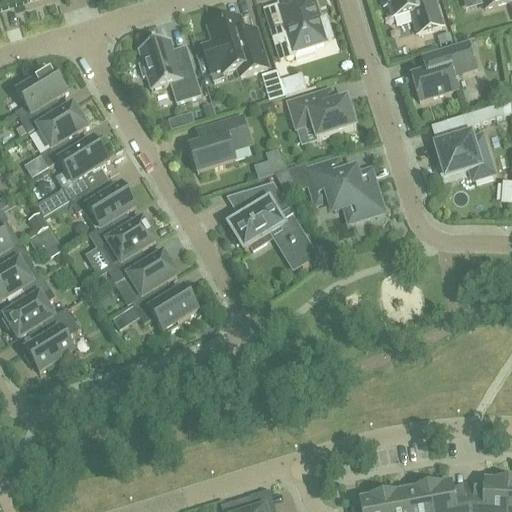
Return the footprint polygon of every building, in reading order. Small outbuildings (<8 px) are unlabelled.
[(285,30),(272,34),(281,61),(295,57),(294,55),(326,45),(326,42),(331,40),(326,21),(320,23),(312,0),(308,0),(293,5),(292,1),(280,5),(281,9),(278,9),(285,30)] [(418,37),(442,30),(432,0),(382,0),(385,9),(390,8),(394,21),(412,15),(418,37)] [(481,0),(485,12),(511,4),(509,0),(461,0),(462,1),(464,0),(481,0)] [(245,37),(240,21),(209,31),(214,46),(202,49),(211,76),(222,73),(223,76),(238,72),(241,79),(268,71),(256,33),(245,37)] [(170,43),(139,52),(143,67),(139,68),(143,80),(147,79),(152,93),(171,87),(177,106),(201,99),(191,68),(178,72),(170,43)] [(426,74),(411,78),(420,105),(458,93),(453,78),(476,71),(468,46),(422,61),(426,74)] [(39,131),(49,125),(42,113),(69,96),(61,82),(58,84),(52,76),(31,88),(30,85),(16,94),(26,110),(16,116),(29,137),(39,131)] [(280,83),(285,99),(307,92),(303,76),(280,83)] [(332,93),(288,106),(296,133),(312,128),(317,143),(356,131),(353,121),(355,117),(352,108),(348,106),(347,102),(336,106),(332,93)] [(463,176),(470,173),(473,183),(493,177),(490,167),(482,140),(472,143),(471,138),(466,140),(464,132),(505,120),(511,117),(511,116),(511,104),(501,108),(446,124),(452,144),(436,149),(442,168),(439,169),(445,186),(464,180),(463,176)] [(279,117),(274,105),(262,110),(266,122),(279,117)] [(49,125),(39,131),(52,153),(42,159),(49,172),(60,165),(70,159),(62,147),(90,130),(81,117),(78,118),(73,110),(49,125)] [(195,126),(192,115),(169,123),(172,133),(195,126)] [(251,147),(243,120),(197,135),(201,148),(190,152),(198,177),(236,165),(232,153),(251,147)] [(94,144),(70,159),(60,165),(73,187),(62,193),(70,205),(90,193),(83,181),(110,165),(102,151),(99,153),(94,144)] [(284,173),(280,160),(265,165),(269,178),(284,173)] [(354,223),(382,214),(370,175),(357,180),(355,175),(342,179),(338,166),(308,175),(306,168),(288,174),(297,194),(312,190),(317,207),(330,203),(332,207),(334,214),(341,212),(346,211),(348,217),(351,224),(354,223)] [(290,179),(288,180),(286,177),(279,181),(281,185),(280,185),(286,196),(295,191),(290,179)] [(290,213),(287,209),(274,186),(245,195),(256,213),(230,229),(233,234),(229,236),(237,248),(240,246),(245,253),(250,250),(253,255),(267,246),(264,241),(283,230),(305,266),(301,268),(302,270),(318,260),(293,219),(295,218),(291,212),(290,213)] [(98,205),(90,193),(70,205),(77,218),(83,214),(96,235),(111,227),(135,212),(130,204),(133,202),(125,188),(98,205)] [(1,213),(0,213),(0,260),(2,259),(12,253),(0,233),(0,230),(9,225),(1,213)] [(111,227),(96,235),(90,239),(99,253),(101,252),(113,272),(132,261),(156,247),(151,238),(154,236),(146,223),(118,239),(111,227)] [(12,253),(2,259),(9,271),(0,276),(0,307),(22,293),(41,282),(28,260),(30,259),(22,246),(12,253)] [(132,261),(113,272),(108,276),(115,288),(125,282),(138,304),(153,296),(177,281),(172,272),(175,270),(167,257),(139,273),(132,261)] [(43,281),(41,282),(22,293),(30,305),(2,322),(11,336),(14,334),(19,342),(43,328),(57,319),(49,305),(55,302),(43,281)] [(153,296),(138,304),(132,308),(145,329),(155,322),(165,339),(179,331),(177,328),(198,315),(192,306),(196,305),(187,291),(160,308),(153,296)] [(57,319),(43,328),(51,340),(23,356),(31,370),(34,368),(40,377),(61,364),(62,367),(76,359),(66,342),(80,334),(67,313),(57,319)] [(507,511),(509,484),(494,483),(494,484),(486,483),(484,506),(470,507),(469,511),(507,511)] [(469,511),(470,507),(455,508),(451,486),(443,487),(428,490),(432,511),(469,511)] [(432,511),(428,490),(406,494),(409,511),(432,511)] [(409,511),(406,494),(383,498),(385,511),(409,511)] [(385,511),(383,498),(368,501),(360,502),(361,511),(385,511)] [(266,511),(261,511),(255,511),(252,500),(221,510),(221,511),(266,511)]
